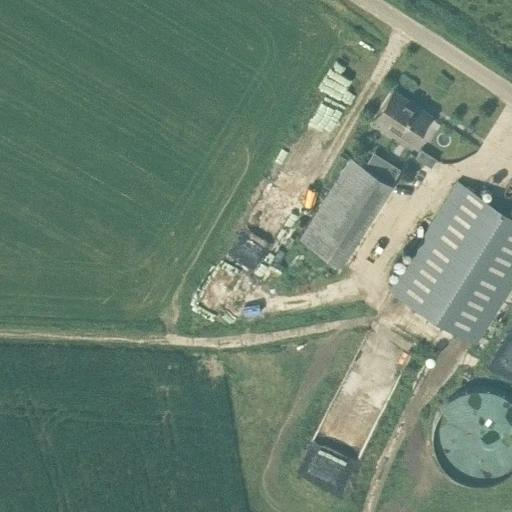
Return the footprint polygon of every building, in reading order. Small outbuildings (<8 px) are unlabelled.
[(394,89),(383,106),(372,121),(385,130),(388,126),(413,142),(431,114),(430,113),(429,116),(406,101),(408,98),(394,89)] [(352,157),(340,175),(380,200),(392,182),(352,157)] [(511,214),(459,181),(448,198),(390,290),(475,342),(511,283),(511,214)] [(252,269),(270,236),(246,222),(227,255),(252,269)] [(511,395),(505,388),(465,383),(434,409),(429,449),(455,482),(494,486),(511,471),(511,395)]
